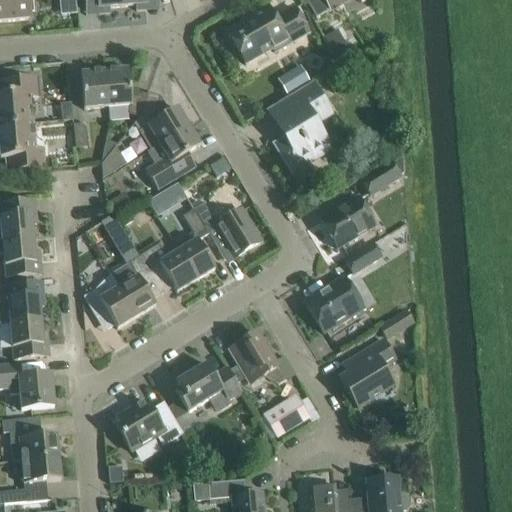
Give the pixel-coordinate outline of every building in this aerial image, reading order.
[(0,0),(0,23),(30,21),(28,0),(0,0)] [(123,9),(122,0),(84,0),(85,3),(97,2),(98,16),(110,15),(109,10),(123,9)] [(122,0),(123,9),(136,8),(136,13),(148,12),(146,0),(122,0)] [(305,0),(317,20),(328,14),(320,0),(305,0)] [(324,0),(331,11),(350,0),(324,0)] [(250,19),(252,21),(227,35),(245,67),(246,66),(245,64),(272,49),(275,54),(308,35),(295,10),(275,21),(268,8),(250,19)] [(339,32),(325,39),(340,65),(353,57),(339,32)] [(65,65),(50,65),(50,80),(65,80),(65,65)] [(141,116),(148,97),(136,93),(131,93),(129,71),(106,73),(109,109),(129,108),(129,115),(140,118),(141,116)] [(109,109),(106,73),(81,75),(84,111),(109,109)] [(340,73),(326,81),(335,95),(348,86),(340,73)] [(283,86),(288,96),(301,88),(295,78),(283,86)] [(0,128),(33,125),(31,101),(39,100),(37,79),(0,82),(0,92),(0,96),(0,128)] [(296,183),(310,175),(311,175),(307,169),(332,153),(317,127),(332,118),(313,87),(288,102),(296,116),(284,123),(287,129),(289,129),(290,128),(293,133),(286,137),(285,141),(275,147),(296,183)] [(149,94),(148,97),(141,116),(153,120),(160,98),(149,94)] [(63,123),(71,122),(69,102),(60,102),(63,123)] [(149,128),(137,135),(148,154),(160,147),(188,129),(177,111),(160,121),(149,128)] [(33,125),(0,128),(0,159),(0,161),(6,160),(7,174),(45,171),(43,151),(35,152),(33,125)] [(77,150),(88,149),(86,125),(75,126),(77,150)] [(148,154),(145,156),(154,170),(147,174),(150,180),(158,193),(169,186),(196,170),(188,157),(200,149),(188,129),(160,147),(148,154)] [(106,141),(102,164),(117,146),(106,141)] [(116,148),(101,167),(101,168),(103,180),(127,165),(116,148)] [(372,197),(404,177),(394,162),(363,182),(372,197)] [(180,195),(171,195),(171,204),(180,204),(180,195)] [(110,206),(116,217),(132,208),(125,197),(110,206)] [(338,252),(355,241),(376,228),(359,200),(321,223),(338,252)] [(0,209),(3,244),(34,241),(32,227),(37,226),(36,215),(23,216),(22,204),(0,206),(0,209)] [(174,247),(196,284),(215,272),(195,239),(206,232),(194,212),(183,219),(193,236),(174,247)] [(223,240),(235,259),(259,245),(241,214),(217,229),(213,222),(204,228),(215,245),(223,240)] [(129,216),(119,221),(123,228),(133,222),(129,216)] [(110,220),(102,225),(110,239),(123,231),(118,222),(116,224),(110,220)] [(34,241),(3,244),(0,243),(0,255),(4,255),(6,280),(28,278),(27,266),(41,264),(40,253),(35,254),(34,241)] [(151,252),(140,259),(154,281),(164,274),(177,295),(196,284),(174,247),(166,253),(162,246),(151,252)] [(354,277),(382,260),(374,247),(345,263),(354,277)] [(154,281),(140,259),(110,277),(136,320),(156,308),(143,288),(154,281)] [(136,320),(110,277),(95,293),(84,300),(96,320),(107,314),(118,331),(136,320)] [(324,336),(341,326),(357,316),(350,303),(356,299),(344,280),(326,291),(328,295),(307,308),(324,336)] [(8,288),(11,314),(0,315),(0,326),(12,325),(41,323),(40,309),(45,308),(44,297),(30,299),(29,286),(8,288)] [(388,340),(412,325),(405,313),(380,327),(388,340)] [(41,323),(12,325),(15,362),(36,360),(35,348),(48,347),(47,335),(42,336),(41,323)] [(230,373),(238,386),(248,380),(257,375),(263,379),(279,386),(285,382),(257,336),(231,352),(240,367),(230,373)] [(340,381),(358,410),(371,403),(367,396),(390,382),(382,370),(395,362),(384,343),(343,368),(348,377),(340,381)] [(238,386),(230,373),(229,373),(227,370),(214,378),(207,366),(176,385),(184,397),(179,400),(188,416),(210,403),(215,411),(223,413),(232,407),(229,403),(242,395),(237,386),(238,386)] [(18,367),(0,368),(0,392),(10,391),(10,397),(21,396),(22,413),(54,410),(51,378),(19,381),(18,367)] [(131,455),(157,439),(163,449),(183,437),(164,405),(151,413),(146,404),(131,412),(132,415),(119,423),(126,434),(122,436),(121,435),(120,436),(131,455)] [(278,438),(308,420),(298,405),(286,413),(282,408),(266,418),(278,438)] [(412,418),(401,427),(409,437),(420,427),(412,418)] [(22,464),(59,460),(56,437),(36,439),(35,421),(2,424),(3,436),(10,435),(12,455),(21,454),(22,464)] [(260,445),(258,457),(270,459),(272,447),(260,445)] [(59,460),(22,464),(24,486),(25,492),(26,505),(46,503),(44,484),(61,483),(59,460)] [(122,469),(109,470),(110,485),(123,484),(122,469)] [(369,511),(400,511),(406,511),(410,507),(409,501),(405,497),(399,498),(397,482),(367,484),(369,511)] [(264,511),(260,511),(259,497),(245,498),(244,483),(209,486),(210,502),(232,500),(233,511),(264,511)] [(336,511),(334,487),(312,489),(309,493),(311,507),(307,507),(306,511),(336,511)] [(6,494),(0,494),(0,507),(4,507),(26,505),(25,492),(6,494)]
